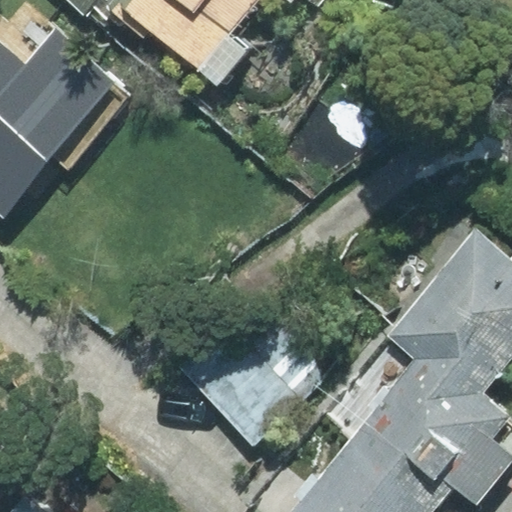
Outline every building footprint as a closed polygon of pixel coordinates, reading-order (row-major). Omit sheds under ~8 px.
[(89,0),(100,9),(108,0),(89,0)] [(172,0),(253,69),(300,16),(281,0),(172,0)] [(0,181),(30,205),(80,142),(92,151),(151,76),(76,18),(48,54),(0,16),(0,181)] [(511,237),(490,221),(407,327),(434,348),(459,382),(510,378),(511,376),(511,237)] [(213,375),(272,435),(341,368),(282,308),(213,375)] [(459,382),(434,348),(371,429),(462,495),(484,468),(508,487),(511,482),(511,379),(510,378),(459,382)] [(447,511),(462,495),(371,429),(302,511),(447,511)] [(0,511),(91,511),(26,463),(0,497),(0,511)]
